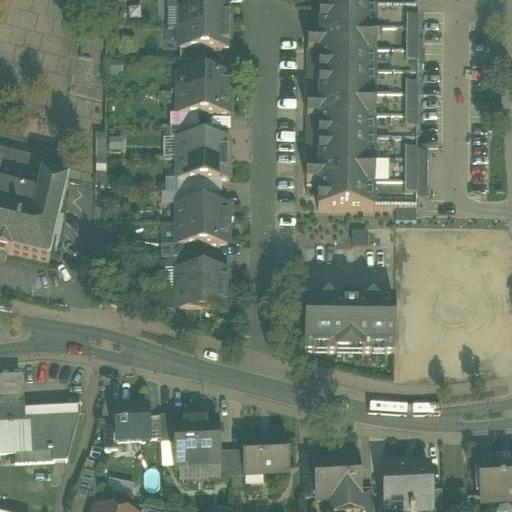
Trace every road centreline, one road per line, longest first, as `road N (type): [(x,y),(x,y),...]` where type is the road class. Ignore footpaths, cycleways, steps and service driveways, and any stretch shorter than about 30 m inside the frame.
road 1 (residential): [(255,387),(263,359),(269,28)]
road 2 (residential): [(511,412),(447,422),(374,420),(255,387)]
road 3 (residential): [(105,357),(69,511)]
road 4 (residential): [(255,387),(138,354)]
